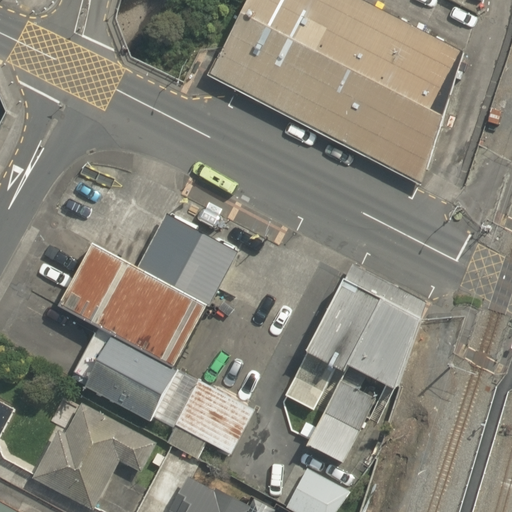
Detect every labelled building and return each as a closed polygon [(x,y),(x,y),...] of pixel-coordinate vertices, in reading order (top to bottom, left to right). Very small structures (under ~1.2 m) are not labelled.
[(210,77),(422,188),(463,54),(359,0),(250,0),(226,48),(210,77)] [(500,126),(503,112),(493,109),(489,123),(500,126)] [(94,246),(62,306),(101,327),(72,380),(154,425),(157,419),(176,429),(168,444),(197,459),(206,442),(231,456),(256,411),(177,368),(238,254),(166,215),(138,269),(94,246)] [(341,277),(284,394),(324,413),(378,298),(341,277)] [(417,316),(378,298),(324,413),(309,446),(346,463),(383,382),(386,383),(417,316)] [(34,480),(95,511),(121,462),(143,474),(158,445),(83,405),(67,435),(60,431),(34,480)] [(307,470),(287,509),(293,511),(338,511),(349,492),(307,470)] [(151,511),(181,511),(159,499),(151,511)] [(16,511),(0,503),(0,511),(16,511)]
